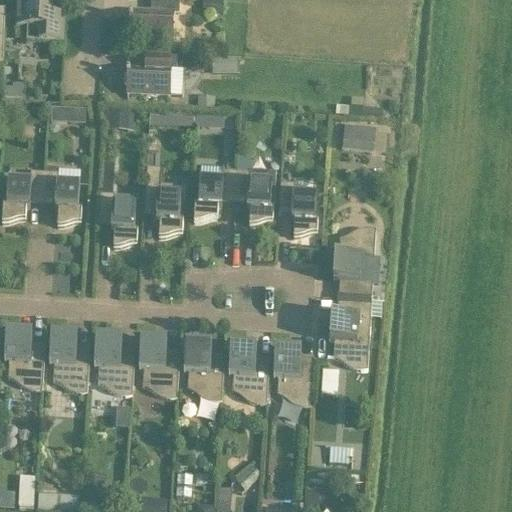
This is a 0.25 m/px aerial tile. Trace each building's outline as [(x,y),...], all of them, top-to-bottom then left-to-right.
[(17,0),(16,29),(27,29),(26,43),(62,45),(64,16),(50,15),(50,0),(17,0)] [(131,13),(129,41),(172,43),(173,16),(178,16),(179,3),(155,2),(155,14),(131,13)] [(125,80),(124,91),(127,91),(127,97),(169,99),(181,99),(182,73),(176,73),(176,60),(150,59),(149,70),(134,69),(128,69),(128,80),(125,80)] [(238,59),(212,59),(212,75),(238,75),(238,59)] [(200,98),(199,110),(213,111),(214,99),(200,98)] [(71,111),(71,123),(85,123),(85,112),(71,111)] [(112,113),(111,131),(128,132),(129,114),(112,113)] [(184,116),(184,130),(194,130),(194,116),(184,116)] [(196,116),(196,130),(210,131),(210,117),(196,116)] [(346,128),(344,151),(371,154),(373,131),(346,128)] [(195,207),(193,226),(195,226),(197,226),(198,226),(200,226),(201,226),(203,225),(205,225),(205,224),(207,224),(208,223),(210,223),(211,223),(213,222),(215,222),(216,222),(217,222),(218,210),(221,211),(221,206),(222,200),(234,201),(234,200),(235,197),(236,174),(233,174),(226,174),(224,173),(224,170),(201,169),(200,179),(200,182),(198,207),(195,207)] [(147,170),(144,213),(157,214),(156,225),(159,225),(158,242),(161,242),(164,242),(167,242),(169,241),(172,240),(175,239),(179,238),(182,238),(183,223),(179,222),(181,199),(184,199),(185,189),(159,187),(161,171),(147,170)] [(234,200),(234,201),(247,201),(246,212),(250,212),(249,230),(250,230),(252,230),(254,230),(255,229),(257,229),(258,229),(260,228),(261,227),(263,227),(264,227),(266,226),(267,226),(269,226),(270,226),(272,226),(273,212),(276,175),(250,173),(250,175),(236,174),(235,197),(234,200)] [(3,208),(2,227),(3,227),(5,227),(6,227),(8,227),(10,227),(11,226),(13,226),(15,225),(16,224),(18,224),(19,224),(21,224),(22,223),(24,223),(25,223),(26,212),(29,212),(30,201),(43,202),(44,175),(30,174),(30,185),(8,183),(6,208),(3,208)] [(44,175),(43,202),(55,202),(55,213),(58,213),(57,231),(59,231),(60,231),(62,231),(63,230),(65,230),(67,230),(68,229),(70,229),(71,228),(73,228),(74,227),(76,227),(77,227),(79,227),(81,227),(81,213),(78,213),(79,188),(57,186),(58,176),(44,175)] [(101,183),(100,197),(113,198),(114,184),(101,183)] [(280,186),(279,212),(291,213),(291,224),(294,224),(293,242),(300,241),(305,240),(308,239),(311,238),(314,237),(317,237),(318,223),(314,223),(316,198),(294,197),(294,187),(280,186)] [(100,197),(98,223),(111,224),(110,235),(114,235),(113,252),(116,252),(119,252),(122,251),(125,251),(127,249),(130,249),(133,248),(136,248),(137,234),(134,234),(136,199),(113,198),(100,197)] [(334,258),(333,281),(338,281),(337,298),(341,298),(356,299),(356,306),(371,307),(375,234),(370,232),(364,232),(359,233),(353,236),(350,238),(347,240),(343,241),(340,242),(339,258),(334,258)] [(330,322),(329,345),(334,345),(333,361),(337,363),(340,365),(344,367),(347,370),(352,373),(357,374),(362,374),(367,374),(370,321),(371,307),(356,306),(356,299),(341,298),(341,306),(337,305),(336,322),(330,322)] [(6,337),(4,365),(9,365),(8,382),(9,382),(11,383),(13,384),(14,384),(16,385),(17,386),(18,387),(20,389),(21,390),(22,391),(24,392),(25,392),(26,393),(28,394),(29,394),(31,394),(32,395),(34,395),(36,395),(37,395),(39,395),(40,395),(42,394),(45,346),(32,345),(32,339),(23,338),(6,337)] [(51,340),(49,368),(54,368),(53,384),(54,385),(56,386),(57,386),(59,387),(60,388),(62,389),(63,390),(64,391),(65,392),(67,393),(68,394),(69,395),(71,396),(72,396),(74,397),(75,397),(77,397),(78,398),(80,398),(82,398),(83,398),(85,398),(86,397),(87,397),(88,386),(90,348),(77,348),(77,342),(68,341),(51,340)] [(96,343),(94,371),(98,371),(97,387),(99,388),(101,388),(102,389),(104,390),(105,391),(107,392),(108,393),(109,394),(110,395),(112,396),(113,397),(114,398),(116,399),(117,399),(119,400),(120,400),(122,400),(124,400),(125,401),(127,401),(128,401),(130,400),(131,400),(132,400),(132,392),(135,351),(122,350),(122,344),(112,344),(96,343)] [(140,345),(139,373),(143,374),(142,390),(144,390),(146,391),(147,392),(149,393),(150,394),(152,395),(153,396),(154,397),(155,398),(156,398),(157,399),(158,400),(160,401),(161,401),(163,402),(164,402),(166,403),(167,403),(169,403),(170,403),(172,403),(174,403),(175,403),(177,403),(180,354),(166,353),(167,347),(157,346),(140,345)] [(185,348),(183,376),(188,377),(187,393),(189,393),(190,394),(192,395),(194,396),(195,397),(197,398),(198,399),(200,400),(201,402),(202,402),(204,403),(205,404),(207,405),(208,405),(210,405),(211,406),(213,406),(214,406),(216,406),(218,406),(219,406),(221,406),(223,386),(224,357),(211,356),(212,350),(185,348)] [(230,351),(228,379),(233,379),(232,396),(234,396),(235,397),(237,398),(238,398),(240,399),(241,400),(242,401),(244,403),(246,404),(247,405),(248,406),(250,407),(251,407),(253,408),(254,408),(256,409),(257,409),(259,409),(261,409),(262,409),(264,409),(265,409),(266,408),(269,360),(256,359),(256,353),(247,352),(230,351)] [(275,354),(273,382),(278,382),(277,398),(278,399),(280,400),(282,400),(283,401),(285,402),(286,403),(288,404),(289,406),(290,407),(292,408),(293,409),(294,409),(296,410),(297,411),(299,411),(300,411),(302,412),(304,412),(305,412),(307,412),(308,412),(310,411),(311,411),(314,362),(301,362),(301,355),(292,355),(275,354)] [(331,464),(351,464),(351,448),(331,448),(331,464)] [(252,470),(238,484),(245,492),(259,478),(252,470)] [(86,479),(82,511),(99,511),(103,481),(86,479)] [(20,481),(19,510),(34,511),(35,482),(20,481)] [(219,491),(218,503),(230,504),(231,492),(219,491)] [(327,493),(317,502),(326,511),(343,511),(352,505),(344,495),(335,503),(327,493)] [(39,497),(38,511),(78,511),(79,499),(39,497)] [(144,502),(142,511),(165,511),(166,504),(144,502)]
